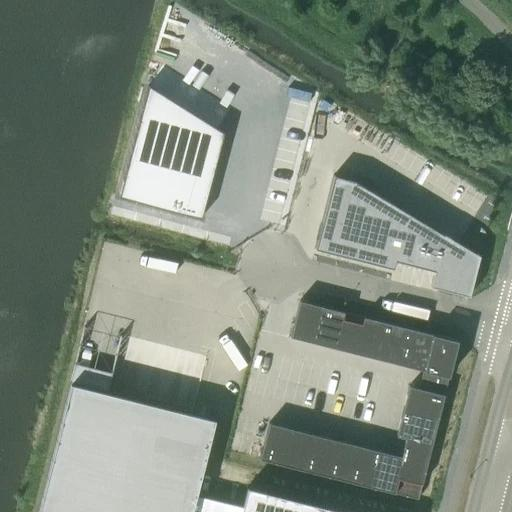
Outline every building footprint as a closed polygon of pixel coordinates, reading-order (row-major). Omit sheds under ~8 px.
[(227,124),(152,78),(124,189),(206,209),(227,124)] [(353,180),(333,174),(314,249),(393,269),(395,261),(434,271),(430,286),(469,296),(479,255),(353,180)] [(268,423),(259,459),(417,499),(435,429),(440,407),(457,340),(299,301),(290,337),(423,370),(418,388),(409,385),(396,436),(406,438),(401,456),(268,423)] [(70,383),(37,511),(191,511),(197,494),(215,419),(70,383)] [(242,505),(197,494),(191,511),(348,511),(246,486),(242,505)]
